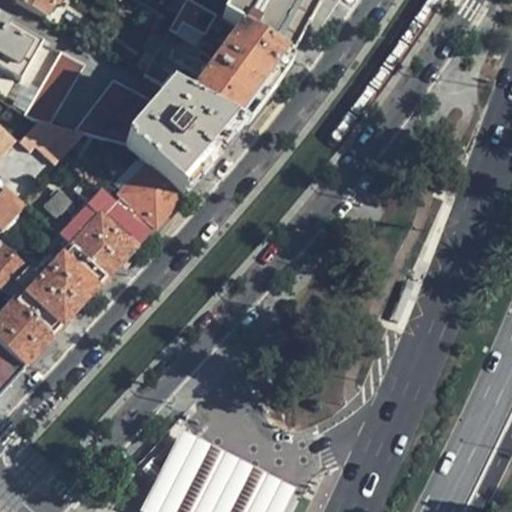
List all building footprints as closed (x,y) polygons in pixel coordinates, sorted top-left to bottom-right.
[(8,0),(45,20),(56,0),(8,0)] [(153,37),(162,41),(183,1),(181,0),(167,0),(149,34),(153,37)] [(224,0),(213,19),(238,33),(256,0),(224,0)] [(256,0),(238,33),(286,61),(307,24),(319,0),(256,0)] [(162,41),(144,74),(170,89),(239,127),(286,61),(238,33),(213,19),(183,1),(162,41)] [(0,70),(22,82),(44,42),(0,18),(0,70)] [(135,69),(144,74),(162,41),(153,37),(135,69)] [(39,119),(53,125),(85,65),(61,52),(25,112),(39,119)] [(144,160),(145,161),(183,195),(214,158),(239,127),(170,89),(161,105),(113,80),(74,133),(87,138),(144,160)] [(74,133),(53,125),(39,119),(21,139),(33,150),(39,144),(60,163),(87,138),(74,133)] [(0,130),(0,155),(13,142),(0,130)] [(183,195),(145,161),(112,195),(152,231),(183,195)] [(54,219),(71,202),(54,188),(39,204),(54,219)] [(26,207),(7,190),(0,197),(0,225),(5,229),(26,207)] [(95,195),(57,235),(70,248),(108,281),(137,248),(144,240),(95,195)] [(108,281),(70,248),(41,280),(1,244),(0,245),(0,289),(14,302),(55,339),(85,306),(108,281)] [(0,318),(0,344),(27,369),(38,357),(55,339),(14,302),(0,318)] [(0,398),(27,369),(0,344),(0,398)] [(283,511),(294,491),(179,431),(138,511),(283,511)]
